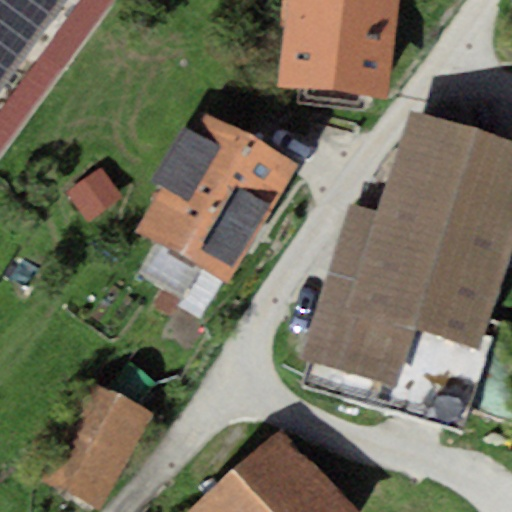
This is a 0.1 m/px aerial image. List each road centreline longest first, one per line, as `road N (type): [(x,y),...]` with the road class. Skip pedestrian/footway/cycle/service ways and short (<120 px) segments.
road 1 (residential): [(442,56),(254,322),(252,362)]
road 2 (residential): [(252,362),(265,391),(341,436),(489,487),(511,511)]
road 3 (residential): [(252,362),(122,511)]
